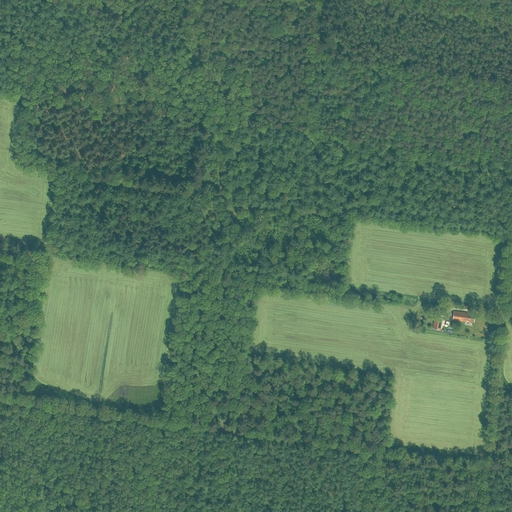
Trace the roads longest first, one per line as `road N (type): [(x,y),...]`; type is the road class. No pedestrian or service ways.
road 1 (track): [(489,467),(446,468),(229,430)]
road 2 (track): [(234,205),(317,215),(369,205),(490,219)]
road 3 (track): [(216,429),(229,430),(220,419),(214,357),(226,265)]
